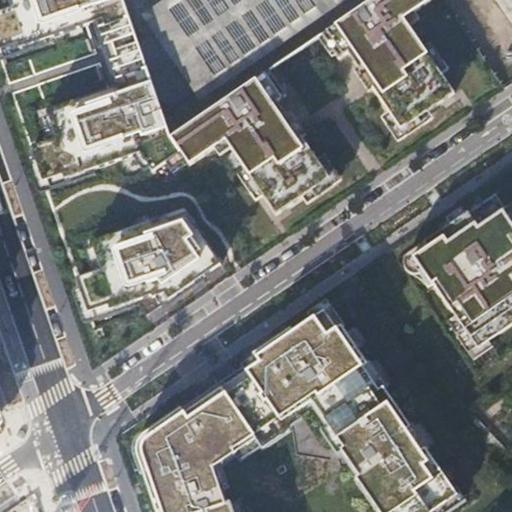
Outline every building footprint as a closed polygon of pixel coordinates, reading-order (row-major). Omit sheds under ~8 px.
[(173,178),(191,165),(172,137),(123,0),(0,0),(0,7),(1,9),(0,9),(0,58),(95,30),(114,83),(31,113),(38,133),(20,140),(37,199),(134,164),(166,211),(82,241),(91,263),(60,274),(83,331),(167,301),(224,259),(173,178)] [(344,0),(161,0),(142,13),(201,98),(344,0)] [(384,117),(400,140),(434,116),(429,110),(455,91),(441,72),(448,67),(430,41),(422,46),(408,26),(420,18),(415,11),(431,0),(372,0),(319,36),(337,62),(349,54),(360,69),(355,72),(370,94),(375,90),(391,113),(384,117)] [(277,213),(337,172),(311,135),(317,131),(300,106),(297,108),(290,99),(299,93),(279,64),(172,137),(191,165),(215,149),(219,155),(222,153),(232,167),(229,170),(241,187),(244,184),(255,200),(264,194),(277,213)] [(511,203),(509,206),(500,192),(470,211),(468,208),(460,213),(452,218),(454,221),(401,256),(413,275),(427,266),(458,312),(447,320),(471,356),(491,342),(488,339),(511,323),(511,203)] [(235,511),(220,466),(294,409),(325,455),(323,456),(341,483),(339,485),(357,511),(434,511),(448,502),(319,315),(134,442),(158,511),(235,511)]
